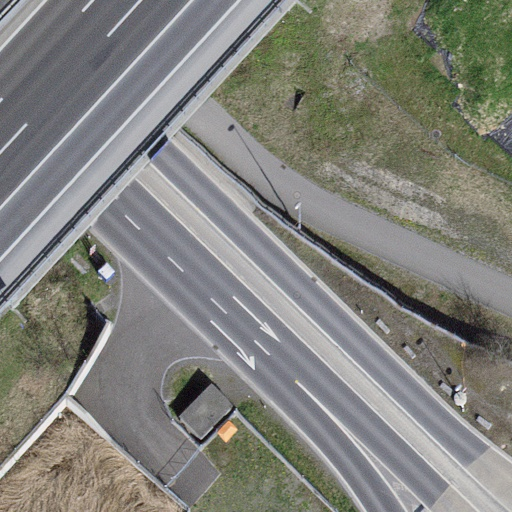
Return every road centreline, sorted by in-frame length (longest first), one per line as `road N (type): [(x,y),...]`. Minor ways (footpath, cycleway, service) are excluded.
road 1 (primary): [(327,316),(5,0)]
road 2 (primary): [(0,65),(313,377)]
road 3 (primary): [(511,485),(327,316)]
road 4 (motorway): [(0,184),(150,0)]
road 5 (primary): [(511,415),(448,392),(327,316)]
road 6 (primary): [(313,377),(454,511)]
road 7 (motorway): [(0,137),(135,0)]
road 8 (motorway): [(313,377),(331,426),(387,511)]
